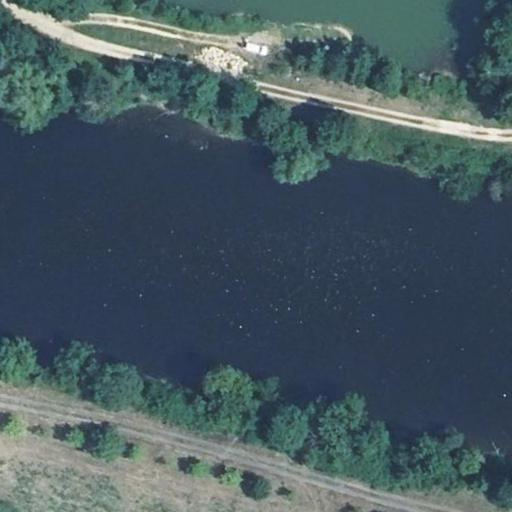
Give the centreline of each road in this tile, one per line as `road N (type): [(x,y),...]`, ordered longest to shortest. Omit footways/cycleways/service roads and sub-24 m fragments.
road 1 (track): [(0,5),(88,47),(347,117),(511,141)]
road 2 (track): [(444,511),(147,429),(0,400)]
